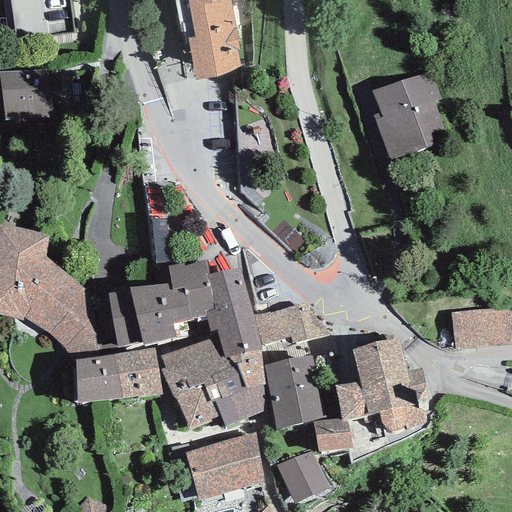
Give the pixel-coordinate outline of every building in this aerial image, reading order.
[(175,0),(184,46),(188,45),(194,80),(239,66),(237,50),(239,50),(228,0),(175,0)] [(50,69),(0,72),(0,85),(4,121),(53,118),(50,69)] [(431,71),(371,92),(379,113),(373,115),(389,162),(447,142),(433,101),(440,99),(431,71)] [(48,235),(0,225),(0,315),(23,321),(23,318),(49,333),(63,347),(70,361),(75,359),(98,356),(88,291),(45,256),(48,235)] [(215,309),(208,275),(205,261),(183,266),(183,263),(167,267),(170,281),(172,291),(183,288),(190,319),(206,315),(205,311),(215,309)] [(208,275),(215,309),(205,311),(206,315),(210,330),(217,330),(225,358),(229,357),(259,350),(262,350),(248,302),(239,269),(208,275)] [(162,282),(172,324),(190,320),(190,319),(183,288),(172,291),(170,281),(162,282)] [(172,324),(162,282),(130,288),(131,290),(135,316),(141,343),(142,345),(175,338),(172,324)] [(113,320),(135,316),(131,290),(107,295),(113,320)] [(305,304),(255,315),(262,345),(290,337),(298,342),(329,334),(305,304)] [(511,344),(511,309),(457,319),(463,353),(511,344)] [(135,316),(113,320),(117,348),(141,343),(135,316)] [(160,370),(173,396),(212,380),(210,376),(229,368),(222,357),(219,358),(209,339),(159,356),(165,368),(160,370)] [(398,340),(351,349),(359,381),(334,386),(342,419),(342,421),(347,420),(379,413),(379,415),(380,420),(381,422),(384,426),(386,428),(391,430),(394,430),(397,430),(401,429),(404,427),(406,426),(407,430),(425,423),(420,403),(428,401),(421,369),(406,373),(398,340)] [(155,348),(113,354),(122,399),(123,399),(163,395),(155,348)] [(214,402),(224,427),(269,409),(264,384),(259,350),(229,357),(246,387),(241,388),(242,391),(214,402)] [(98,356),(75,359),(76,403),(122,399),(113,354),(98,356)] [(310,356),(263,366),(277,429),(324,418),(310,356)] [(232,367),(229,368),(210,376),(212,380),(173,396),(173,399),(176,398),(189,428),(217,416),(211,403),(214,402),(242,391),(241,388),(232,367)] [(342,419),(313,422),(318,452),(351,448),(347,420),(342,421),(342,419)] [(256,432),(185,453),(198,501),(263,482),(256,432)] [(310,452),(276,467),(295,504),(330,489),(310,452)] [(111,511),(90,496),(76,511),(111,511)]
